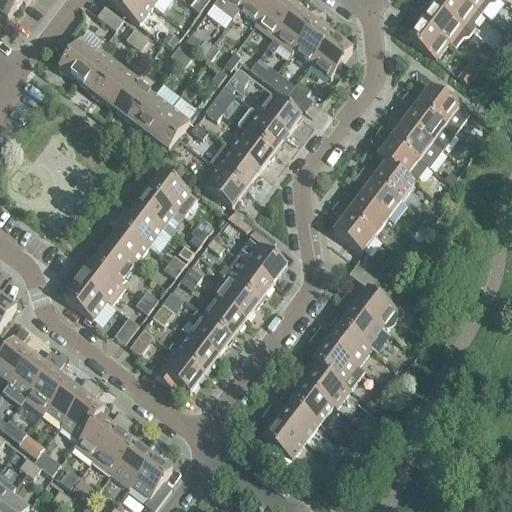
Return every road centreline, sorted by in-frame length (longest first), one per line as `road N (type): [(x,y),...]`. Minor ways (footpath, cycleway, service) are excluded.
road 1 (residential): [(368,17),(373,89),(302,187),(309,291),(200,442)]
road 2 (unclassified): [(386,511),(497,276),(511,188)]
road 3 (residential): [(200,442),(53,331),(34,281),(0,250)]
